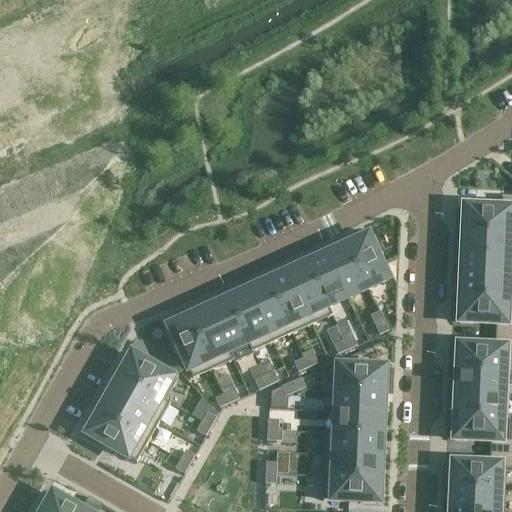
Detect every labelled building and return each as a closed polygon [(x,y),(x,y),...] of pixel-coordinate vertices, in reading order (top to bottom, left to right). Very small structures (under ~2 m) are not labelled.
[(464,210),(464,212),(465,212),(464,236),(511,238),(511,199),(501,199),(501,200),(502,200),(502,204),(502,206),(501,211),(464,210)] [(464,236),(463,256),(510,258),(511,241),(511,238),(464,236)] [(348,249),(367,291),(387,282),(368,240),(348,249)] [(348,249),(328,258),(347,301),(347,300),(367,291),(348,249)] [(462,278),(462,279),(511,281),(511,257),(510,258),(463,256),(462,278)] [(328,258),(310,266),(329,309),(347,301),(328,258)] [(308,267),(289,276),(311,327),(312,327),(332,318),(329,309),(310,266),(308,267)] [(289,276),(269,285),(292,336),(311,327),(289,276)] [(511,281),(462,279),(461,299),(511,301),(511,281)] [(269,285),(249,294),(272,345),(292,336),(269,285)] [(249,294),(229,303),(248,345),(252,354),(272,345),(249,294)] [(459,323),(459,325),(496,327),(496,339),(511,339),(511,301),(461,299),(461,300),(460,323),(459,323)] [(229,303),(210,312),(229,354),(245,347),(248,345),(229,303)] [(210,312),(190,320),(213,372),(214,372),(233,363),(229,354),(210,312)] [(380,314),(371,318),(375,328),(385,324),(380,314)] [(190,320),(170,330),(183,359),(193,381),(213,372),(190,320)] [(385,324),(375,328),(379,338),(389,334),(385,324)] [(351,335),(341,339),(342,343),(347,353),(357,348),(351,335)] [(458,349),(458,351),(459,351),(458,374),(505,376),(511,376),(511,339),(496,339),(495,350),(467,349),(458,349)] [(342,343),(333,347),(338,357),(347,353),(342,343)] [(312,353),(302,357),(303,361),(308,371),(318,366),(312,353)] [(132,358),(121,378),(166,403),(177,383),(146,366),(132,358)] [(303,361),(294,365),(298,375),(308,371),(303,361)] [(337,390),(337,393),(384,395),(385,371),(340,369),(338,369),(337,390)] [(274,374),(264,379),(269,389),(278,384),(274,374)] [(458,374),(457,396),(504,398),(505,376),(458,374)] [(121,378),(110,398),(159,425),(170,406),(166,403),(121,378)] [(264,379),(254,383),(259,393),(269,389),(264,379)] [(301,381),(291,385),(296,395),(305,391),(301,381)] [(291,385),(281,390),(286,400),(296,395),(291,385)] [(233,389),(223,393),(225,397),(230,406),(239,402),(233,389)] [(337,393),(336,415),(383,417),(384,395),(337,393)] [(457,396),(456,417),(508,420),(509,398),(504,398),(457,396)] [(225,397),(215,401),(220,411),(222,410),(230,406),(225,397)] [(110,398),(99,416),(148,444),(159,425),(110,398)] [(336,415),(336,435),(382,437),(383,417),(336,415)] [(99,416),(88,437),(137,465),(139,461),(148,444),(99,416)] [(207,416),(202,425),(211,430),(216,421),(207,416)] [(454,441),(454,442),(488,444),(491,444),(490,456),(511,456),(511,443),(511,428),(511,419),(508,420),(456,417),(455,441),(454,441)] [(268,422),(267,433),(278,433),(278,423),(268,422)] [(202,425),(197,434),(206,439),(211,430),(202,425)] [(267,433),(267,444),(282,444),(282,433),(278,433),(267,433)] [(326,435),(325,458),(381,460),(382,438),(382,437),(336,435),(326,435)] [(186,453),(180,462),(190,468),(195,458),(186,453)] [(453,466),(452,468),(454,468),(453,492),(504,494),(505,473),(511,472),(511,456),(490,456),(490,468),(462,467),(453,466)] [(325,458),(324,479),(380,481),(381,460),(325,458)] [(180,462),(175,472),(185,477),(190,468),(180,462)] [(266,465),(265,476),(276,477),(277,466),(266,465)] [(265,476),(265,487),(276,487),(276,477),(265,476)] [(324,479),(323,503),(379,505),(379,504),(380,482),(380,481),(324,479)] [(453,492),(451,511),(503,511),(504,494),(453,492)] [(78,511),(53,498),(45,511),(78,511)]
